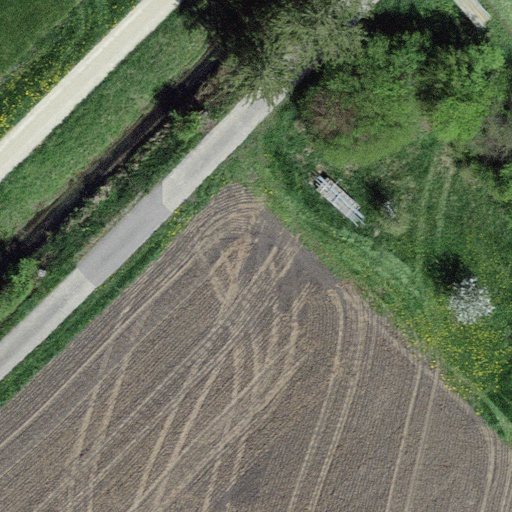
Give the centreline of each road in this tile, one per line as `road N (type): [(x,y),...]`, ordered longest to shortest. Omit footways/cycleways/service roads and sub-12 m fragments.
road 1 (track): [(386,0),(0,380)]
road 2 (track): [(130,0),(0,124)]
